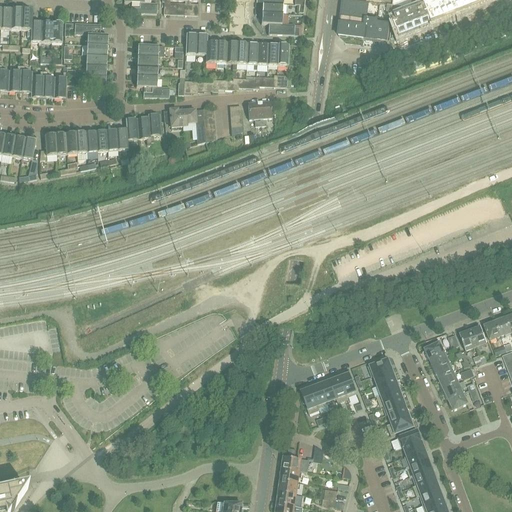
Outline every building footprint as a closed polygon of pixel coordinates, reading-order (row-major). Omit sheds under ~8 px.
[(166,0),(167,2),(167,5),(164,5),(163,11),(169,11),(170,2),(177,2),(177,0),(166,0)] [(177,0),(177,2),(184,3),(184,12),(190,12),(190,6),(187,6),(187,0),(177,0)] [(394,19),(391,20),(399,39),(496,2),(495,0),(421,0),(419,1),(420,4),(404,10),(403,9),(403,8),(392,12),(394,19)] [(342,3),(338,38),(363,40),(365,22),(367,6),(342,3)] [(130,15),(156,16),(156,6),(144,5),(144,6),(131,5),(130,15)] [(262,5),(261,15),(282,16),(282,6),(262,5)] [(0,31),(11,32),(11,11),(1,11),(0,31)] [(11,32),(21,32),(21,12),(11,11),(11,32)] [(21,32),(30,33),(31,33),(31,24),(32,24),(32,12),(21,12),(21,32)] [(261,26),(268,26),(281,26),(282,16),(261,15),(261,26)] [(365,22),(363,40),(364,41),(365,43),(369,43),(371,41),(375,42),(377,20),(373,20),(373,22),(365,22)] [(377,20),(375,42),(379,43),(380,45),(384,45),(386,43),(387,43),(389,26),(383,26),(383,21),(377,20)] [(30,33),(30,44),(41,45),(41,24),(32,24),(31,24),(31,33),(30,33)] [(41,45),(51,45),(52,25),(41,24),(41,45)] [(61,46),(62,25),(52,25),(51,45),(61,46)] [(64,34),(69,34),(69,30),(72,31),(73,26),(65,25),(64,34)] [(87,37),(100,38),(100,37),(100,27),(74,26),(74,36),(87,37)] [(299,30),(294,29),(294,26),(281,26),(268,26),(268,37),(299,38),(299,30)] [(87,37),(86,47),(107,48),(107,38),(100,37),(100,38),(87,37)] [(185,57),(196,57),(196,37),(186,37),(185,57)] [(196,57),(205,58),(206,58),(206,45),(207,38),(196,37),(196,57)] [(205,65),(215,65),(216,45),(206,45),(206,58),(205,58),(205,65)] [(227,46),(216,45),(215,65),(215,69),(226,69),(226,66),(227,46)] [(226,66),(232,66),(232,71),(236,72),(237,46),(227,46),(226,66)] [(236,72),(236,66),(246,67),(247,46),(237,46),(236,72)] [(246,67),(257,67),(257,47),(247,46),(246,67)] [(86,47),(86,57),(106,58),(107,48),(86,47)] [(257,67),(267,67),(268,47),(257,47),(257,67)] [(267,67),(278,68),(278,48),(268,47),(267,67)] [(164,49),(158,49),(137,48),(137,58),(157,59),(163,59),(164,49)] [(288,48),(278,48),(278,68),(287,68),(288,48)] [(86,57),(86,68),(106,68),(106,58),(86,57)] [(137,58),(137,69),(157,69),(157,59),(137,58)] [(0,93),(8,94),(9,73),(1,73),(1,66),(0,66),(0,93)] [(17,73),(9,73),(8,94),(20,94),(21,67),(17,67),(17,73)] [(20,94),(31,95),(32,74),(24,73),(24,68),(21,67),(20,94)] [(86,68),(85,78),(105,79),(106,68),(86,68)] [(137,69),(136,79),(157,79),(157,69),(137,69)] [(32,74),(31,95),(30,99),(42,100),(43,73),(40,73),(40,79),(32,78),(32,74)] [(42,100),(53,100),(54,79),(47,79),(47,73),(43,73),(42,100)] [(65,101),(66,88),(66,83),(66,77),(66,74),(63,73),(62,79),(54,79),(53,100),(65,101)] [(105,89),(105,79),(85,78),(85,88),(105,89)] [(136,79),(136,89),(156,89),(157,79),(136,79)] [(266,79),(259,79),(259,85),(253,85),(252,91),(258,91),(258,89),(266,89),(266,79)] [(232,92),(232,86),(238,86),(238,81),(232,81),(232,83),(225,83),(225,92),(232,92)] [(204,84),(197,84),(197,90),(191,89),(191,95),(197,96),(197,93),(204,94),(204,84)] [(169,100),(169,97),(169,90),(156,89),(136,89),(143,89),(143,100),(169,100)] [(249,122),(254,122),(255,129),(260,128),(259,105),(247,106),(249,122)] [(271,120),(270,107),(270,105),(259,105),(260,128),(266,128),(265,121),(271,120)] [(171,130),(178,129),(182,128),(180,114),(177,114),(177,111),(169,112),(171,130)] [(195,125),(196,131),(196,142),(183,146),(184,151),(197,147),(205,144),(204,137),(204,132),(204,127),(203,122),(203,121),(195,122),(194,112),(180,114),(182,128),(187,128),(186,126),(195,125)] [(147,117),(148,119),(149,138),(153,138),(161,137),(159,116),(147,117)] [(148,119),(138,120),(140,141),(146,141),(146,146),(150,146),(150,143),(153,143),(153,138),(149,138),(148,119)] [(130,142),(140,141),(138,120),(125,121),(126,131),(127,142),(127,148),(130,147),(130,142)] [(126,131),(116,132),(117,152),(128,152),(127,148),(127,142),(126,131)] [(116,132),(106,133),(107,153),(117,152),(116,132)] [(106,133),(95,134),(97,154),(107,153),(106,133)] [(95,134),(85,135),(87,155),(97,154),(95,134)] [(75,135),(65,136),(66,157),(76,156),(75,135)] [(85,135),(75,135),(76,156),(87,155),(85,135)] [(65,136),(55,137),(56,157),(66,157),(65,136)] [(1,157),(11,159),(15,139),(4,137),(1,157)] [(44,138),(45,151),(46,158),(56,157),(55,137),(44,138)] [(11,159),(21,161),(25,141),(15,139),(11,159)] [(21,161),(32,162),(35,142),(25,141),(21,161)] [(28,178),(29,183),(37,182),(36,177),(37,163),(32,162),(28,178)] [(60,177),(68,175),(67,171),(63,172),(62,169),(59,170),(59,172),(56,173),(57,177),(60,177)] [(505,320),(495,324),(500,339),(511,335),(505,320)] [(484,328),(490,343),(500,339),(495,324),(484,328)] [(487,345),(481,329),(470,333),(476,349),(487,345)] [(459,337),(466,353),(476,349),(470,333),(459,337)] [(459,348),(455,337),(448,340),(452,351),(459,348)] [(425,351),(429,361),(446,354),(444,350),(442,351),(439,344),(425,351)] [(506,354),(511,351),(511,350),(510,345),(504,348),(504,347),(503,347),(506,354)] [(429,361),(434,372),(449,365),(446,359),(448,358),(446,354),(429,361)] [(504,363),(511,360),(511,354),(502,358),(504,363)] [(481,365),(482,365),(487,363),(484,356),(479,358),(481,365)] [(392,371),(388,361),(370,368),(374,378),(392,371)] [(434,372),(439,382),(456,374),(454,370),(452,371),(449,365),(434,372)] [(465,375),(466,374),(469,381),(473,379),(469,369),(464,371),(465,375)] [(396,380),(395,376),(394,377),(392,371),(374,378),(377,388),(396,380)] [(439,382),(444,392),(459,386),(455,379),(458,378),(456,374),(439,382)] [(356,394),(349,376),(344,378),(343,377),(339,378),(346,397),(356,394)] [(346,397),(339,378),(335,380),(335,381),(330,383),(337,401),(346,397)] [(399,390),(397,385),(398,384),(396,380),(377,388),(381,397),(399,390)] [(337,401),(330,383),(324,385),(324,384),(320,385),(327,405),(337,401)] [(311,390),(318,408),(327,405),(320,385),(316,387),(316,388),(311,390)] [(444,392),(448,402),(463,396),(459,386),(444,392)] [(318,408),(311,390),(301,394),(303,401),(302,401),(304,406),(305,405),(308,412),(318,408)] [(404,399),(402,395),(401,396),(399,390),(381,397),(384,407),(404,399)] [(479,401),(475,390),(469,393),(473,403),(479,401)] [(448,402),(453,413),(468,406),(463,396),(448,402)] [(406,409),(404,404),(405,404),(404,399),(384,407),(388,416),(406,409)] [(392,426),(410,419),(411,419),(409,414),(408,415),(406,409),(388,416),(392,426)] [(410,419),(392,426),(395,436),(413,429),(410,419)] [(403,449),(422,443),(418,433),(400,439),(403,449)] [(407,459),(425,452),(422,443),(403,449),(407,459)] [(411,469),(429,462),(425,452),(407,459),(411,469)] [(284,459),(283,471),(300,474),(302,462),(284,459)] [(414,478),(432,471),(429,462),(411,469),(414,478)] [(342,479),(350,481),(351,477),(351,476),(350,475),(350,474),(350,473),(349,473),(349,472),(348,472),(348,471),(346,471),(344,470),(342,479)] [(283,471),(281,482),(300,485),(309,487),(310,482),(299,481),(300,474),(283,471)] [(418,488),(436,481),(432,471),(414,478),(418,488)] [(421,497),(439,490),(436,481),(418,488),(421,497)] [(281,482),(279,494),(297,497),(297,492),(300,492),(300,485),(281,482)] [(0,511),(12,511),(27,489),(0,495),(0,511)] [(425,507),(443,500),(439,490),(421,497),(425,507)] [(335,502),(337,493),(325,492),(321,491),(319,500),(323,501),(323,500),(335,502)] [(279,494),(278,506),(295,508),(297,497),(279,494)] [(334,509),(335,502),(323,500),(323,501),(321,507),(334,509)] [(426,511),(439,511),(447,510),(443,500),(425,507),(426,511)]
